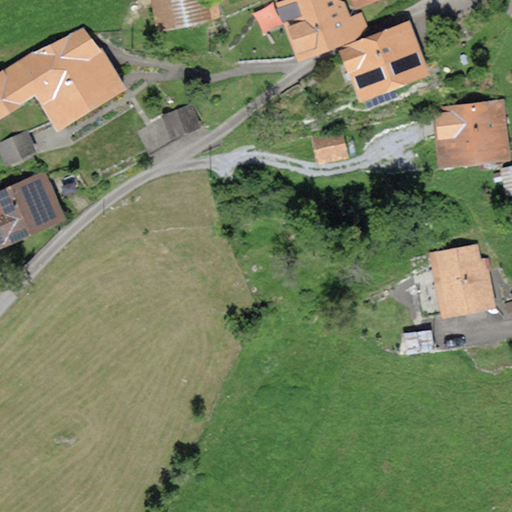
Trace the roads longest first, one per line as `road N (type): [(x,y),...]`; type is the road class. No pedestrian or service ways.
road 1 (residential): [(439,0),(335,46),(218,132),(103,202),(0,307)]
road 2 (track): [(157,170),(259,154),(298,166),(348,167),(398,149)]
